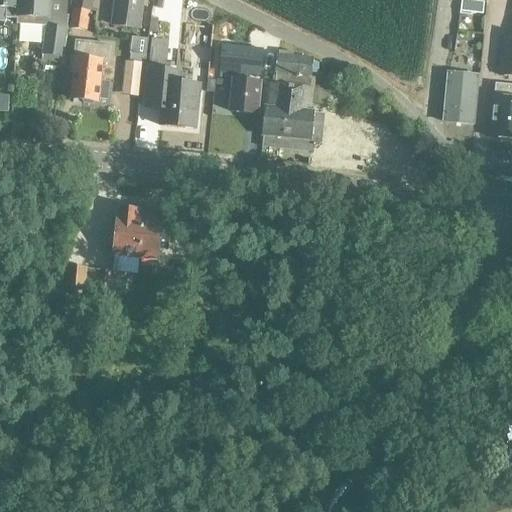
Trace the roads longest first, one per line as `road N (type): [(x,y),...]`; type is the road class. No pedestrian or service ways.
road 1 (tertiary): [(482,200),(0,149)]
road 2 (unclassified): [(482,200),(383,86),(218,0)]
road 3 (unclassified): [(344,511),(472,289)]
